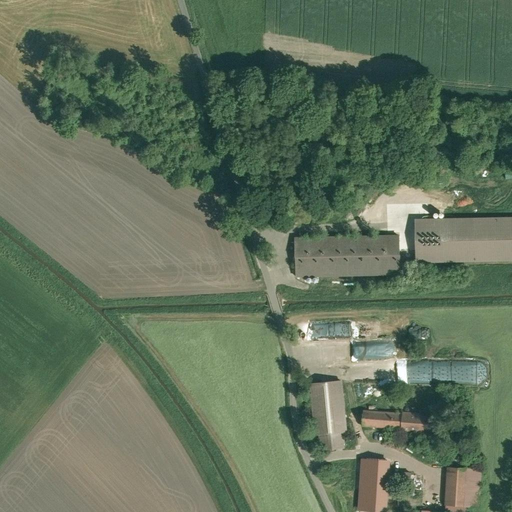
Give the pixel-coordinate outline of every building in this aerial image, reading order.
[(511,261),(511,216),(411,218),(411,262),(511,261)] [(400,226),(295,229),(295,270),(401,267),(400,226)] [(330,336),(330,321),(316,321),(316,324),(311,324),(311,337),(330,336)] [(334,335),(382,335),(382,323),(364,324),(364,333),(353,333),(353,326),(334,326),(334,335)] [(390,343),(364,344),(364,359),(390,358),(390,343)] [(347,425),(343,373),(310,375),(314,428),(318,428),(319,443),(345,441),(344,426),(347,425)] [(427,413),(363,409),(362,427),(402,430),(401,433),(425,435),(427,413)] [(391,454),(362,452),(358,502),(388,504),(391,454)] [(482,461),(447,459),(444,503),(446,503),(466,504),(466,500),(479,501),(482,461)] [(400,471),(399,479),(408,481),(409,473),(400,471)] [(445,511),(446,503),(444,503),(421,501),(420,511),(445,511)]
